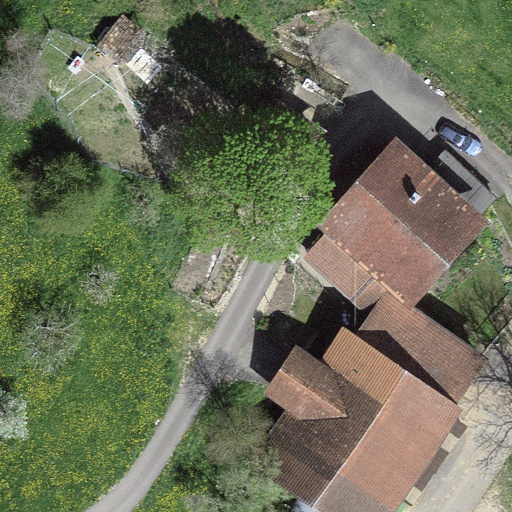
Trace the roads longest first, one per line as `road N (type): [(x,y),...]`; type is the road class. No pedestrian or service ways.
road 1 (track): [(511,207),(494,165),(415,134),(325,145),(132,495),(112,511)]
road 2 (track): [(424,511),(442,477),(511,401)]
